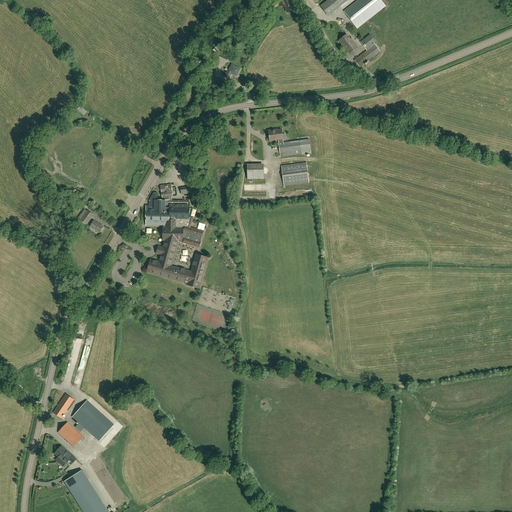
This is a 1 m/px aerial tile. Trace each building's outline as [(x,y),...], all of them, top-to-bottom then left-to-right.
[(283,5),(287,13),(290,11),(292,12),(294,11),(294,9),(291,2),(292,1),(290,0),(284,0),(285,0),(284,0),(276,0),(280,7),(283,5)] [(328,0),(320,6),(328,16),(348,0),(328,0)] [(357,28),(385,6),(379,0),(358,0),(344,11),(357,28)] [(270,6),(274,9),(278,5),(275,1),(270,6)] [(340,40),(339,41),(341,44),(342,44),(349,54),(358,47),(351,39),(350,40),(346,35),(340,40)] [(360,67),(380,51),(374,43),(376,42),(370,35),(360,42),(367,51),(354,60),(360,67)] [(213,50),(215,52),(218,48),(220,49),(222,47),(218,43),(213,50)] [(235,76),(237,72),(238,73),(240,69),(231,65),(230,68),(231,69),(230,72),(229,72),(227,71),(225,75),(229,77),(231,73),(235,76)] [(77,110),(84,115),(86,112),(80,106),(77,110)] [(280,139),(280,143),(279,143),(280,153),(310,149),(309,139),(283,143),(282,139),(283,139),(282,130),(275,130),(268,130),(270,140),(280,139)] [(306,163),(281,166),(284,186),(309,183),(306,163)] [(265,165),(248,165),(247,179),(264,179),(265,165)] [(198,247),(203,231),(189,228),(192,219),(189,218),(192,209),(190,208),(190,200),(187,200),(187,201),(178,201),(171,201),(171,197),(173,197),(171,184),(161,186),(163,200),(158,200),(157,195),(154,193),(151,198),(151,200),(150,200),(150,206),(146,206),(146,224),(153,224),(153,226),(157,226),(157,224),(166,225),(166,229),(163,229),(163,239),(166,239),(163,249),(159,247),(158,250),(158,253),(162,254),(160,263),(150,261),(147,271),(189,282),(188,285),(198,288),(207,258),(196,255),(192,272),(170,266),(177,239),(185,239),(184,243),(198,247)] [(86,225),(94,215),(87,210),(80,220),(86,225)] [(90,227),(100,232),(103,226),(94,221),(90,227)] [(239,362),(236,353),(231,355),(234,364),(239,362)] [(53,413),(61,418),(74,400),(66,394),(53,413)] [(87,401),(83,405),(72,417),(99,441),(113,425),(87,401)] [(74,447),(83,437),(67,423),(58,433),(74,447)] [(63,466),(69,459),(73,463),(76,459),(61,446),(55,453),(58,457),(56,459),(63,466)] [(108,511),(82,470),(64,481),(83,511),(108,511)]
